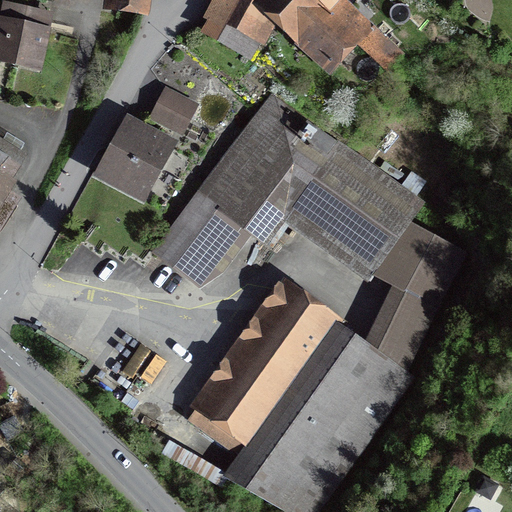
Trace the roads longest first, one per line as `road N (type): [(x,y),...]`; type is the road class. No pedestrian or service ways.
road 1 (residential): [(0,298),(158,33)]
road 2 (tertiary): [(167,511),(0,347)]
